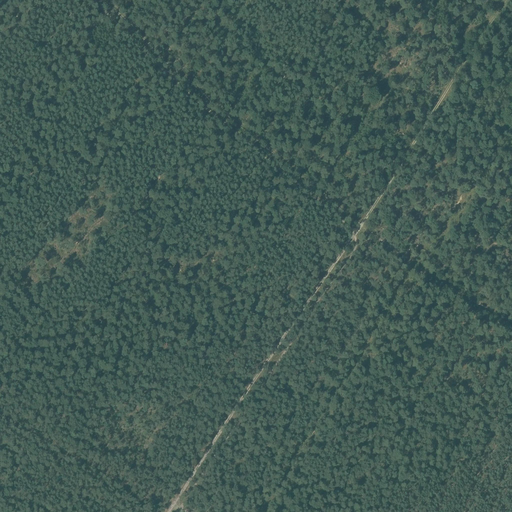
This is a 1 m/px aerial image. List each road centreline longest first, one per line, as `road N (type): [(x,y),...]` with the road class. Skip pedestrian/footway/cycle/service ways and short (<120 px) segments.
road 1 (unknown): [(178,511),(355,237),(93,0)]
road 2 (track): [(166,511),(504,0)]
road 3 (track): [(105,0),(358,223),(465,296)]
